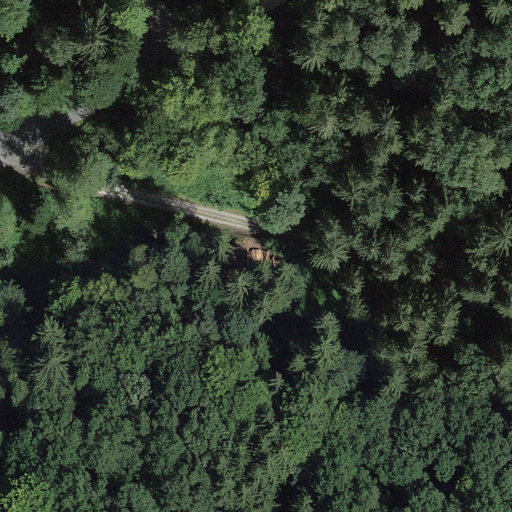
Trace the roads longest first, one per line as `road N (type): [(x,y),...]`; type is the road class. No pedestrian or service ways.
road 1 (track): [(0,150),(48,172),(511,288)]
road 2 (unclassified): [(0,141),(148,64),(160,35),(139,0)]
road 3 (track): [(274,0),(226,27),(161,45)]
